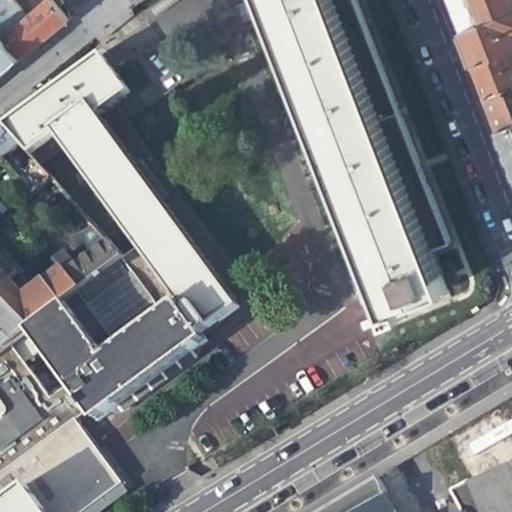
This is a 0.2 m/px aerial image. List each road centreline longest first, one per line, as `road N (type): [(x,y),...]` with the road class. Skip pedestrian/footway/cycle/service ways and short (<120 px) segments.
road 1 (tertiary): [(511,324),(196,511)]
road 2 (residential): [(414,0),(511,251)]
road 3 (residential): [(99,15),(0,94)]
